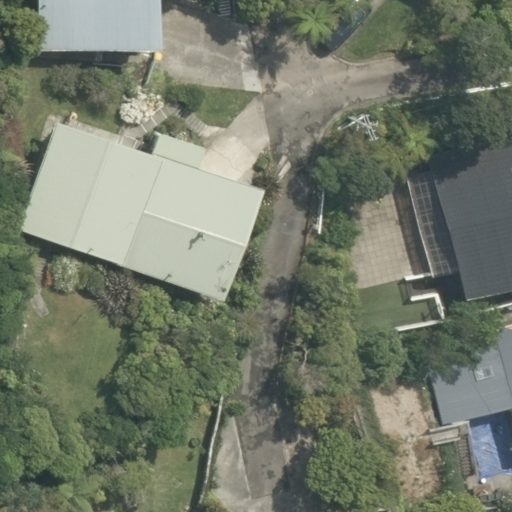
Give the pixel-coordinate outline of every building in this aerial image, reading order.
[(134,0),(18,0),(19,36),(135,39),(134,0)] [(128,145),(42,114),(4,220),(194,286),(232,180),(173,160),(181,137),(136,121),(128,145)] [(511,123),(403,154),(442,296),(511,276),(511,123)] [(511,294),(405,319),(427,416),(496,400),(509,454),(511,452),(511,294)] [(277,511),(270,489),(190,511),(338,511),(337,505),(313,511),(277,511)]
